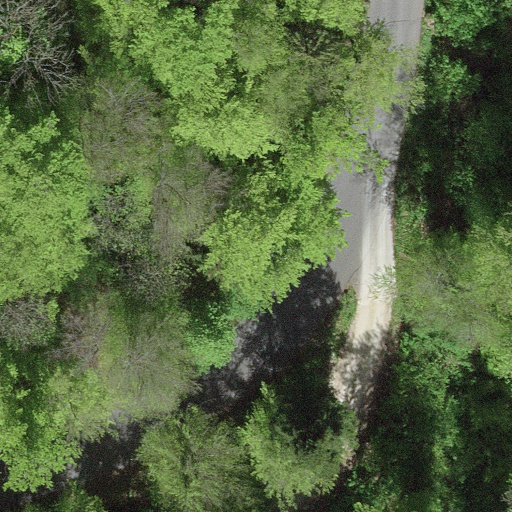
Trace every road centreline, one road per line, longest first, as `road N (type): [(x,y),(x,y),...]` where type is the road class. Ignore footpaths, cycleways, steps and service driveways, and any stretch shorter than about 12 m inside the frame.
road 1 (tertiary): [(379,0),(370,99),(334,251),(293,320),(238,377),(141,439),(0,484)]
road 2 (track): [(296,511),(322,484),(374,391),(399,307),(399,240),(370,99)]
